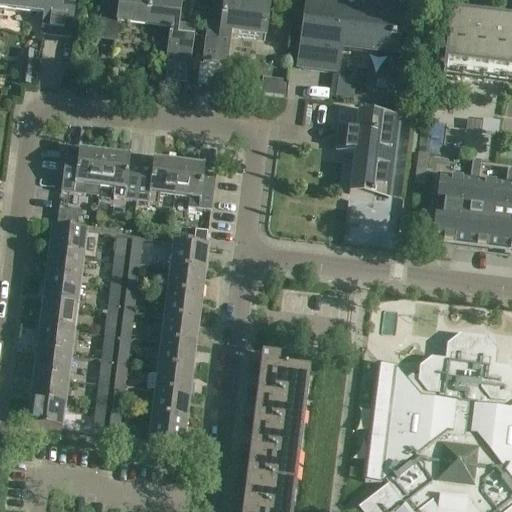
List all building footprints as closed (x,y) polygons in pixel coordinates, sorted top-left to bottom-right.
[(67,39),(72,10),(59,8),(60,0),(0,0),(0,9),(44,15),(41,35),(67,39)] [(100,0),(97,24),(114,26),(118,27),(168,33),(164,61),(189,65),(194,27),(178,25),(180,0),(100,0)] [(264,43),(268,10),(236,5),(237,0),(222,0),(219,25),(205,24),(200,63),(226,67),(230,38),(264,43)] [(342,12),(344,1),(333,0),(313,0),(312,9),(306,8),(305,13),(299,12),(296,30),(304,31),(302,46),(299,67),(334,72),(337,55),(389,62),(395,19),(342,12)] [(511,25),(449,18),(441,78),(443,78),(443,77),(504,85),(506,75),(511,76),(511,25)] [(339,78),(336,100),(353,102),(355,80),(339,78)] [(261,81),(260,95),(284,98),(285,84),(281,83),(261,81)] [(388,200),(398,120),(358,115),(356,132),(338,130),(336,152),(357,154),(352,193),(349,192),(348,195),(388,200)] [(499,124),(482,122),(481,135),(497,137),(499,124)] [(98,189),(102,155),(78,151),(76,161),(64,159),(60,195),(82,197),(84,188),(98,189)] [(134,204),(138,169),(127,167),(128,158),(102,155),(98,189),(112,191),(111,201),(134,204)] [(423,188),(427,157),(417,156),(413,187),(423,188)] [(173,199),(177,164),(151,161),(150,170),(138,169),(134,204),(157,207),(158,197),(173,199)] [(477,184),(480,164),(480,163),(472,162),(469,183),(438,179),(435,205),(436,205),(434,220),(433,220),(430,243),(509,253),(510,252),(511,252),(511,172),(507,172),(507,173),(506,188),(477,184)] [(177,164),(173,199),(187,201),(186,211),(208,214),(213,179),(201,177),(202,168),(177,164)] [(396,223),(399,206),(388,204),(386,222),(396,223)] [(56,225),(74,227),(76,213),(58,211),(56,225)] [(194,231),(192,242),(205,243),(207,233),(194,231)] [(47,257),(82,261),(85,236),(50,232),(47,257)] [(111,264),(122,265),(125,241),(114,239),(111,264)] [(128,267),(138,269),(141,243),(131,241),(128,267)] [(169,272),(202,276),(205,252),(172,248),(169,272)] [(79,285),(82,261),(47,257),(44,281),(79,285)] [(119,290),(122,265),(111,264),(108,289),(119,290)] [(135,293),(138,269),(128,267),(125,292),(135,293)] [(199,301),(202,276),(169,272),(166,297),(199,301)] [(76,310),(79,285),(44,281),(41,306),(76,310)] [(116,315),(119,290),(108,289),(105,314),(116,315)] [(132,318),(135,293),(125,292),(122,317),(132,318)] [(196,326),(199,301),(166,297),(163,322),(196,326)] [(73,335),(76,310),(41,306),(38,331),(73,335)] [(113,340),(116,315),(105,314),(102,338),(113,340)] [(129,343),(132,318),(122,317),(119,342),(129,343)] [(193,350),(196,326),(163,322),(160,346),(193,350)] [(70,360),(73,335),(38,331),(35,355),(70,360)] [(110,364),(113,340),(102,338),(99,363),(110,364)] [(371,425),(511,442),(511,376),(508,371),(494,369),(495,354),(485,341),(458,338),(445,348),(443,362),(430,361),(418,370),(417,376),(409,375),(403,380),(394,369),(378,367),(371,425)] [(126,367),(129,343),(119,342),(116,366),(126,367)] [(190,375),(193,350),(160,346),(157,371),(190,375)] [(67,384),(70,360),(35,355),(32,380),(67,384)] [(290,511),(308,375),(277,371),(278,362),(259,360),(259,366),(250,365),(249,373),(264,375),(261,394),(247,393),(246,401),(260,403),(258,423),(243,421),(242,429),(257,431),(255,450),(240,448),(239,456),(254,458),(251,478),(236,476),(235,484),(250,486),(248,505),(233,503),(231,511),(290,511)] [(107,389),(110,364),(99,363),(96,388),(107,389)] [(123,392),(126,367),(116,366),(113,391),(123,392)] [(187,400),(190,375),(157,371),(154,396),(187,400)] [(64,409),(67,384),(32,380),(29,405),(64,409)] [(104,414),(107,389),(96,388),(93,413),(104,414)] [(120,417),(123,392),(113,391),(110,416),(120,417)] [(184,425),(187,400),(154,396),(151,421),(184,425)] [(61,434),(64,409),(29,405),(27,430),(61,434)] [(100,439),(104,414),(93,413),(90,437),(100,439)] [(117,441),(120,417),(110,416),(107,440),(117,441)] [(181,449),(184,425),(151,421),(148,445),(181,449)] [(511,511),(511,442),(371,425),(364,484),(380,486),(382,484),(386,489),(357,511),(511,511)] [(349,472),(348,480),(355,481),(356,473),(349,472)]
